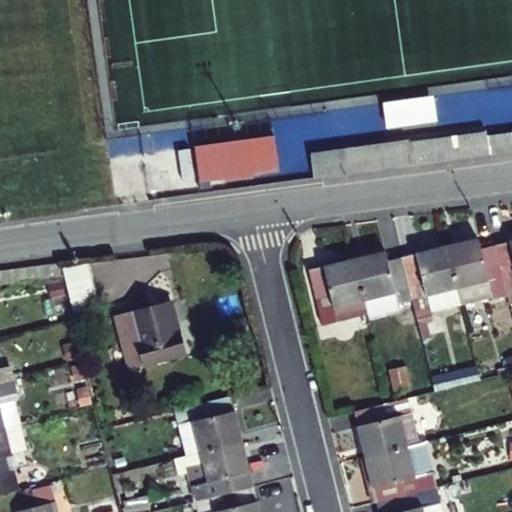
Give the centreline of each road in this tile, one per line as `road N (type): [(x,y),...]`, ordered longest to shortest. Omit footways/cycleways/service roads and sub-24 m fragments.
road 1 (residential): [(327,511),(250,210)]
road 2 (residential): [(511,174),(250,210)]
road 3 (residential): [(250,210),(0,244)]
